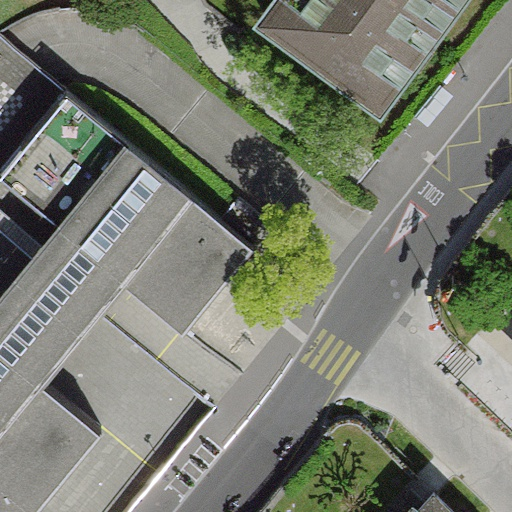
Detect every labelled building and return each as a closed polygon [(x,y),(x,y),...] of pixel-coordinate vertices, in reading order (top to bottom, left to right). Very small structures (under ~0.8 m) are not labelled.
[(282,0),(203,0),(207,7),(244,33),(270,18),(282,0)] [(282,0),(270,18),(383,102),(457,0),(282,0)] [(0,171),(68,88),(0,34),(0,171)] [(0,173),(58,222),(126,279),(186,327),(254,244),(68,88),(0,171),(0,173)] [(0,294),(38,248),(58,222),(0,173),(0,294)] [(126,279),(58,222),(38,248),(0,294),(0,342),(14,353),(46,380),(113,296),(126,279)] [(14,353),(0,342),(0,511),(33,511),(103,428),(46,380),(14,353)] [(419,511),(414,509),(411,511),(454,511),(436,494),(420,511),(419,511)]
